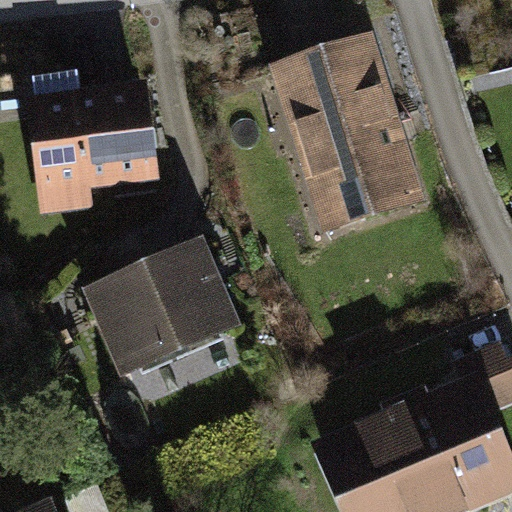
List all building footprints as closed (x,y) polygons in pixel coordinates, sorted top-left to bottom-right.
[(380,44),(278,75),(329,240),(431,208),(380,44)] [(142,87),(32,102),(47,212),(90,206),(87,186),(154,177),(142,87)] [(204,250),(95,294),(125,369),(235,325),(204,250)] [(474,382),(486,412),(511,401),(511,366),(503,346),(466,362),(474,382)] [(474,382),(320,446),(346,511),(461,511),(511,491),(511,473),(486,412),(474,382)] [(58,511),(54,502),(27,511),(58,511)]
